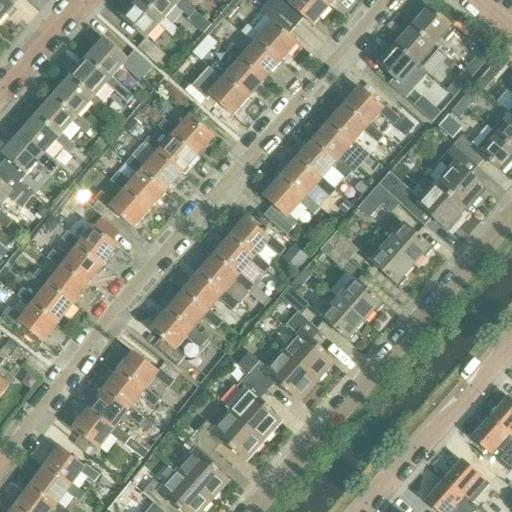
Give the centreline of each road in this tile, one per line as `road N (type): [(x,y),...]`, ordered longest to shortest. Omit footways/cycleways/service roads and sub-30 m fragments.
road 1 (residential): [(0,462),(399,0)]
road 2 (residential): [(246,511),(511,216)]
road 3 (residential): [(360,511),(511,339)]
road 4 (residential): [(0,95),(84,0)]
